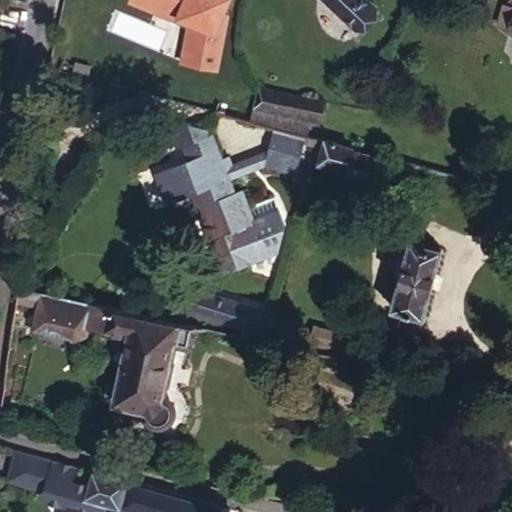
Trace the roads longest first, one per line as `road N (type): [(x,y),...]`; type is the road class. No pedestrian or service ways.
road 1 (residential): [(0,434),(293,511)]
road 2 (residential): [(44,0),(0,285)]
